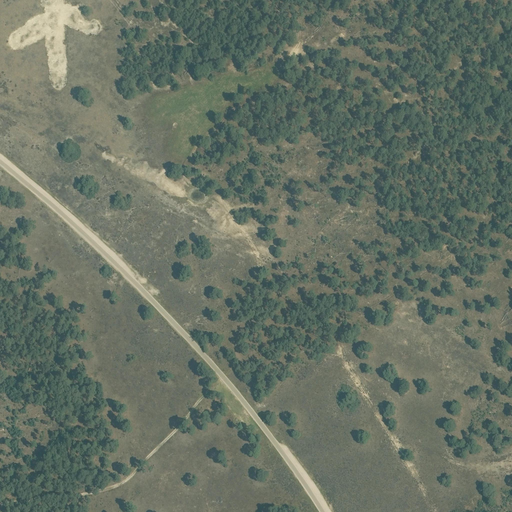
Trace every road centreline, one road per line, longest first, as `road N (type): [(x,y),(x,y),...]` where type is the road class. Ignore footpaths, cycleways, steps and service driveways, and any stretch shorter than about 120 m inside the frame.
road 1 (unclassified): [(321,511),(206,358),(0,162)]
road 2 (track): [(222,376),(120,483),(0,502)]
